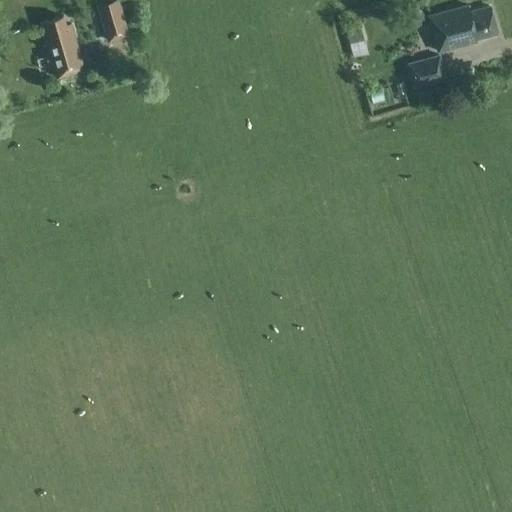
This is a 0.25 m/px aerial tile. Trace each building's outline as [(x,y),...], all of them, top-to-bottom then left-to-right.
[(137,0),(127,0),(130,9),(139,7),(137,0)] [(117,1),(99,6),(108,39),(126,34),(117,1)] [(424,19),(424,17),(424,14),(423,12),(422,10),(421,9),(419,7),(416,6),(415,6),(413,5),(411,6),(409,6),(406,7),(405,9),(403,10),(402,12),(402,14),(401,17),(401,19),(402,21),(403,23),(405,25),(406,26),(408,27),(410,28),(413,28),(416,28),(417,27),(419,26),(421,25),(422,23),(423,22),(424,19)] [(438,51),(466,43),(465,40),(496,32),(489,7),(470,12),(468,6),(429,16),(438,51)] [(62,16),(40,22),(56,77),(83,69),(70,24),(64,26),(62,16)] [(444,78),(438,56),(408,64),(414,86),(444,78)]
